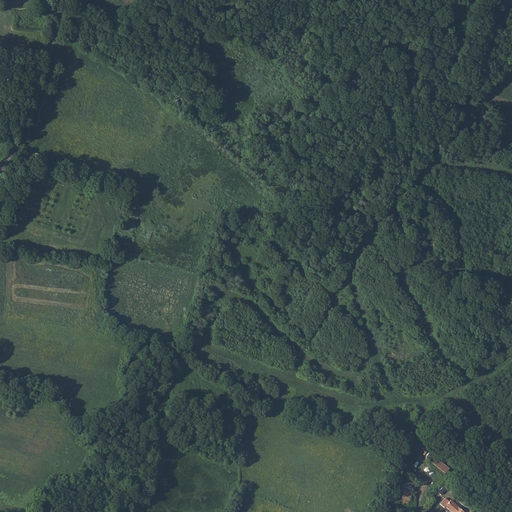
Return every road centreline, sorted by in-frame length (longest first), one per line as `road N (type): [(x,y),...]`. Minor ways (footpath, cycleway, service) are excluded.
road 1 (track): [(366,89),(390,164),(387,216),(349,269),(371,348),(367,362),(352,375),(329,369),(257,310),(231,299),(216,307),(208,339),(219,355),(369,400),(434,396),(467,379)]
road 2 (track): [(511,281),(420,268),(403,276),(437,351),(467,379),(511,356)]
road 3 (track): [(61,0),(39,94),(0,174)]
road 4 (track): [(387,216),(425,168),(511,178)]
road 5 (track): [(283,0),(366,89)]
